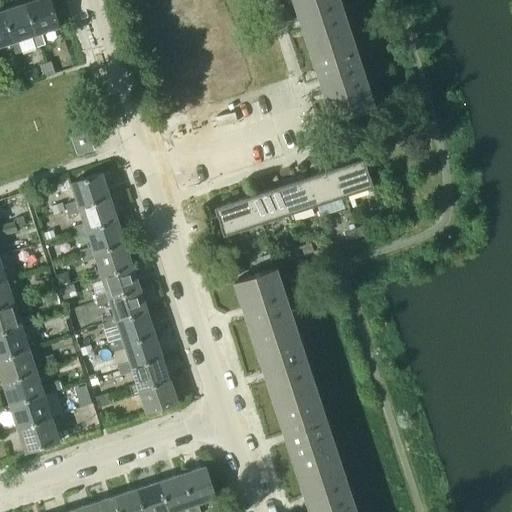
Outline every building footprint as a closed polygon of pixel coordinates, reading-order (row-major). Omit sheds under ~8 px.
[(49,0),(33,0),(24,3),(38,46),(43,44),(39,32),(58,26),(49,0)] [(352,40),(339,0),(292,0),(310,54),(352,40)] [(1,11),(15,53),(20,51),(17,40),(29,36),(33,48),(38,46),(24,3),(1,11)] [(0,11),(0,44),(6,43),(10,55),(15,53),(1,11),(0,11)] [(373,103),(352,40),(310,54),(331,117),(373,103)] [(44,76),(54,73),(50,61),(40,64),(44,76)] [(93,149),(85,126),(68,131),(76,154),(93,149)] [(362,158),(334,167),(343,195),(371,186),(362,158)] [(334,167),(306,176),(315,204),(343,195),(334,167)] [(63,205),(65,210),(108,196),(100,172),(69,182),(75,201),(63,205)] [(306,176),(279,185),(288,213),(315,204),(306,176)] [(279,185),(250,194),(259,222),(288,213),(279,185)] [(222,234),(259,222),(250,194),(213,206),(216,215),(217,215),(219,223),(222,234)] [(71,227),(73,233),(116,218),(108,196),(65,210),(67,215),(79,211),(83,223),(71,227)] [(53,213),(64,209),(62,203),(51,206),(53,213)] [(123,241),(116,218),(73,233),(74,238),(86,234),(90,246),(78,250),(80,256),(123,241)] [(0,230),(16,226),(14,221),(0,225),(0,230)] [(369,232),(366,223),(355,227),(358,236),(369,232)] [(16,226),(0,230),(0,236),(17,231),(16,226)] [(355,227),(344,231),(347,240),(358,236),(355,227)] [(53,230),(44,233),(46,239),(55,236),(53,230)] [(131,264),(123,241),(80,256),(82,261),(94,257),(98,269),(86,273),(88,278),(131,264)] [(314,251),(311,242),(300,245),(303,254),(314,251)] [(300,245),(289,248),(292,257),(303,254),(300,245)] [(273,261),(270,252),(260,256),(263,264),(273,261)] [(93,296),(95,301),(138,287),(131,264),(88,278),(89,283),(101,279),(105,292),(93,296)] [(233,280),(254,344),(295,330),(275,267),(233,280)] [(7,279),(17,276),(15,269),(5,272),(7,279)] [(59,287),(71,283),(67,271),(55,275),(59,287)] [(0,281),(0,306),(13,303),(6,280),(0,281)] [(73,283),(60,288),(64,298),(77,294),(73,283)] [(101,318),(103,324),(146,310),(138,287),(95,301),(97,306),(109,302),(113,315),(101,318)] [(0,306),(0,332),(21,325),(13,303),(0,306)] [(153,332),(146,310),(103,324),(104,329),(117,325),(121,337),(109,341),(110,346),(153,332)] [(34,314),(21,318),(23,324),(35,320),(34,314)] [(0,357),(28,348),(21,325),(0,332),(0,357)] [(316,393),(295,330),(254,344),(275,407),(316,393)] [(116,364),(118,369),(161,355),(153,332),(110,346),(112,352),(124,348),(128,360),(116,364)] [(93,351),(91,345),(81,348),(83,355),(93,351)] [(0,357),(0,379),(1,382),(36,371),(28,348),(0,357)] [(44,368),(57,364),(53,353),(41,358),(44,368)] [(123,387),(125,392),(168,378),(161,355),(118,369),(119,374),(132,370),(136,383),(123,387)] [(1,382),(9,405),(43,394),(36,371),(1,382)] [(176,401),(168,378),(125,392),(127,397),(139,393),(145,411),(176,401)] [(46,393),(62,387),(60,381),(43,386),(46,393)] [(92,403),(88,391),(77,395),(81,407),(92,403)] [(99,407),(112,402),(108,392),(96,396),(99,407)] [(337,456),(316,393),(275,407),(295,470),(337,456)] [(51,417),(43,394),(9,405),(16,428),(51,417)] [(58,440),(51,417),(16,428),(24,452),(58,440)] [(61,439),(69,436),(67,429),(58,432),(61,439)] [(355,511),(337,456),(295,470),(309,511),(355,511)] [(203,465),(180,473),(192,511),(198,511),(196,503),(214,497),(203,465)] [(186,511),(192,511),(180,473),(157,480),(167,511),(173,511),(173,510),(185,506),(186,511)] [(167,511),(157,480),(134,488),(142,511),(167,511)] [(142,511),(134,488),(112,495),(117,511),(142,511)] [(117,511),(112,495),(89,503),(91,511),(117,511)] [(91,511),(89,503),(66,510),(66,511),(91,511)]
